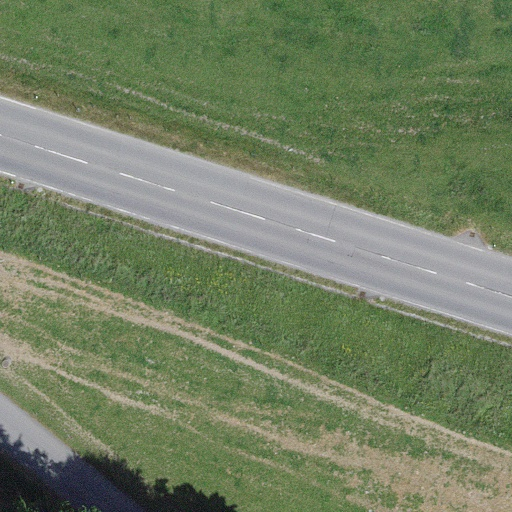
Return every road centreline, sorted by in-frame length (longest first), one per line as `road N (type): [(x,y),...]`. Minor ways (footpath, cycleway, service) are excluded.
road 1 (primary): [(0,134),(511,296)]
road 2 (tertiary): [(0,411),(125,511)]
